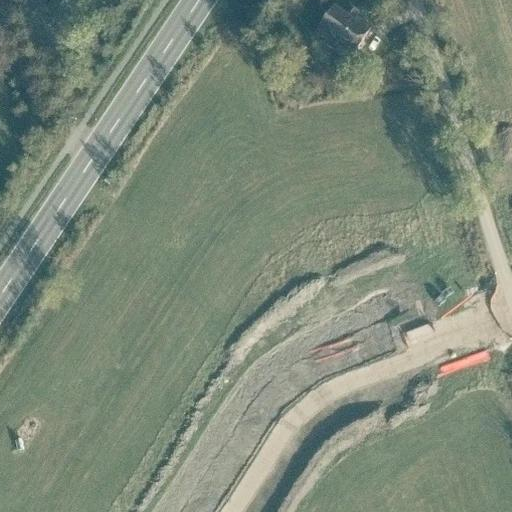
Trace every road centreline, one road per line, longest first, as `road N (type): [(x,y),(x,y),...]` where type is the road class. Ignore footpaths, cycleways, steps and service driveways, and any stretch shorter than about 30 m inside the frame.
road 1 (primary): [(0,302),(202,0)]
road 2 (unclassified): [(416,0),(511,284)]
